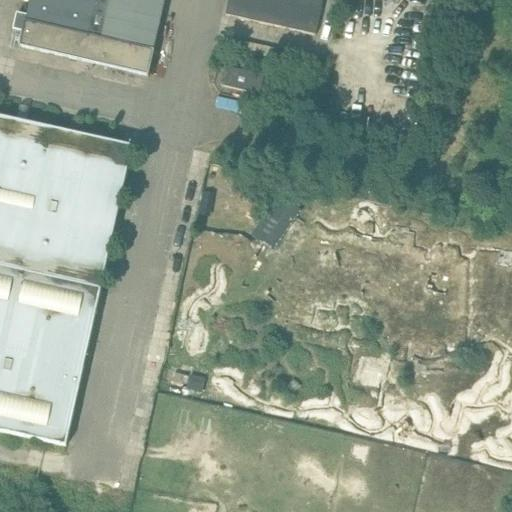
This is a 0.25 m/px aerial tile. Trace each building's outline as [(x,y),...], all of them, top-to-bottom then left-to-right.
[(30,0),(20,49),(148,78),(165,0),(30,0)] [(310,36),(318,0),(223,0),(220,15),(310,36)] [(263,77),(224,68),(220,88),(259,96),(263,77)] [(0,433),(66,448),(132,148),(0,118),(0,433)] [(310,149),(306,167),(331,172),(335,154),(310,149)] [(345,211),(336,248),(511,292),(511,256),(507,255),(507,252),(477,244),(476,247),(466,245),(467,242),(437,234),(436,237),(426,235),(427,232),(396,224),(395,227),(386,225),(386,222),(356,214),(355,217),(345,215),(346,212),(345,211)] [(247,479),(247,480),(284,489),(334,286),(298,277),(290,308),(293,308),(290,318),(287,317),(280,348),(283,349),(280,359),(277,358),(270,388),(273,389),(270,399),(267,398),(260,429),(263,429),(260,439),(257,439),(250,469),(253,470),(250,480),(247,479)] [(510,511),(511,504),(511,347),(509,360),(511,360),(509,370),(507,369),(499,400),(502,401),(499,411),(496,410),(489,440),(492,441),(489,451),(486,450),(479,481),(482,481),(479,491),(476,491),(470,511),(510,511)]
